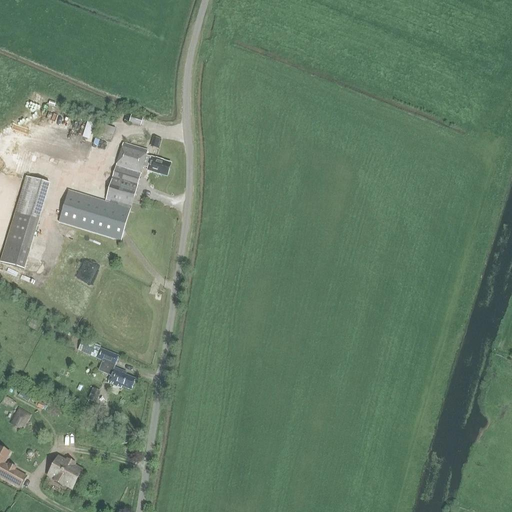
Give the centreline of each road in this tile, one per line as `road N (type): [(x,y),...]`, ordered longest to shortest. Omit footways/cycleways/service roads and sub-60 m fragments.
road 1 (unclassified): [(139,511),(186,219),(187,75),(205,0)]
road 2 (unknown): [(187,128),(131,128),(81,175)]
